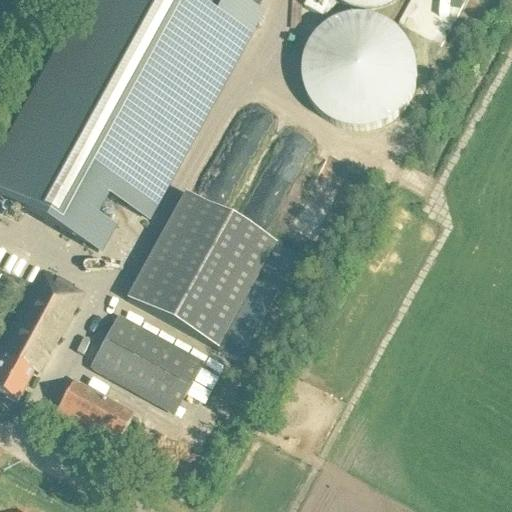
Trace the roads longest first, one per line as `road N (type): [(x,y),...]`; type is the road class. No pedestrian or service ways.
road 1 (unknown): [(20,444),(257,65),(280,0)]
road 2 (track): [(511,60),(436,197),(449,229),(293,511)]
road 3 (unclassified): [(141,511),(0,433)]
